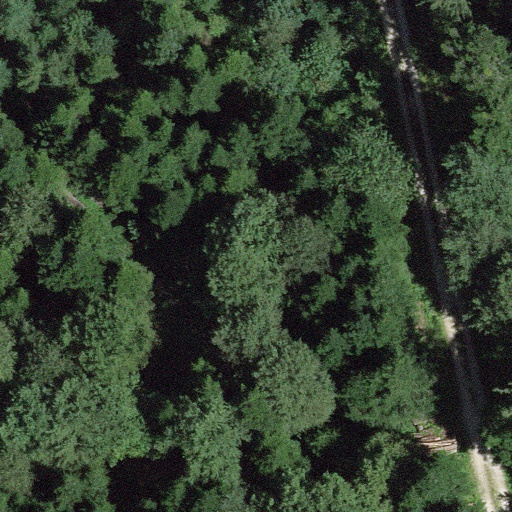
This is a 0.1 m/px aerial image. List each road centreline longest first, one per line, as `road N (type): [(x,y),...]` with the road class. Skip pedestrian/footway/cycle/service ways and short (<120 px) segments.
road 1 (track): [(0,118),(195,308),(285,452),(346,511)]
road 2 (track): [(501,511),(394,0)]
